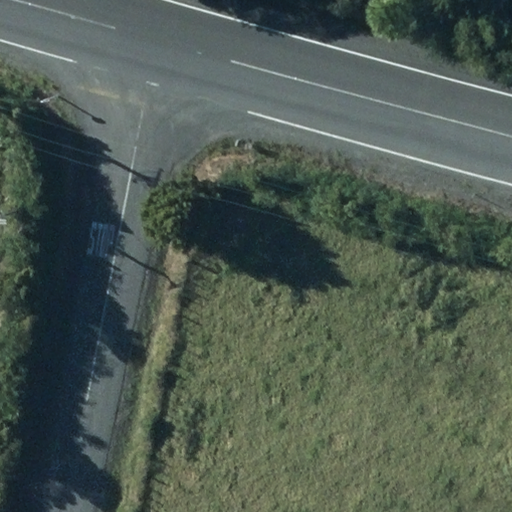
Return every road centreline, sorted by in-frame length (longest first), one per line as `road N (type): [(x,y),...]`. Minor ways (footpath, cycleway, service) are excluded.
road 1 (unclassified): [(65,511),(158,44)]
road 2 (tertiary): [(158,44),(511,139)]
road 3 (tertiary): [(0,0),(158,44)]
